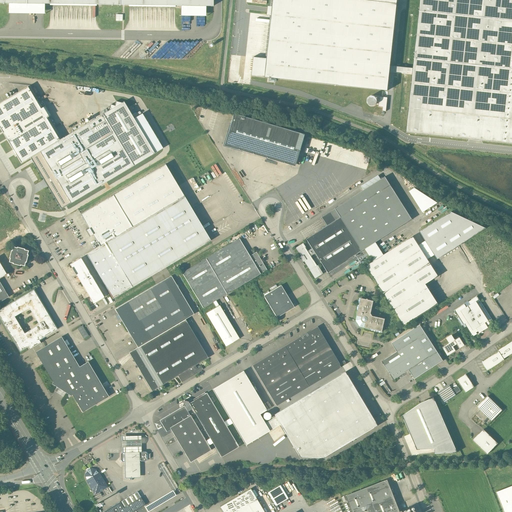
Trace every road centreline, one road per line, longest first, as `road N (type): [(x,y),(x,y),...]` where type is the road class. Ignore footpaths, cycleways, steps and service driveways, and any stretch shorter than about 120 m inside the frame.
road 1 (unclassified): [(511,210),(381,135),(223,87),(231,0)]
road 2 (residential): [(26,217),(142,412)]
road 3 (residential): [(322,307),(142,412)]
road 4 (unknown): [(86,319),(248,222)]
